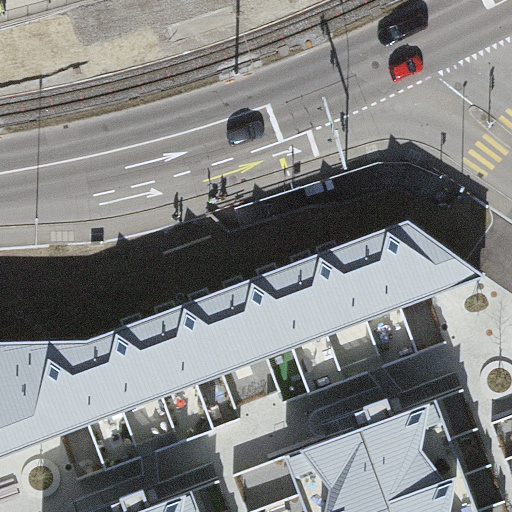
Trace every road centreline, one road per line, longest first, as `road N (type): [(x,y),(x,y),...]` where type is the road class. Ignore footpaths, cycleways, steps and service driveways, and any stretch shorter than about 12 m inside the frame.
road 1 (secondary): [(0,177),(172,143),(414,59)]
road 2 (unknown): [(307,146),(253,154),(172,143)]
road 3 (residential): [(511,138),(414,59)]
